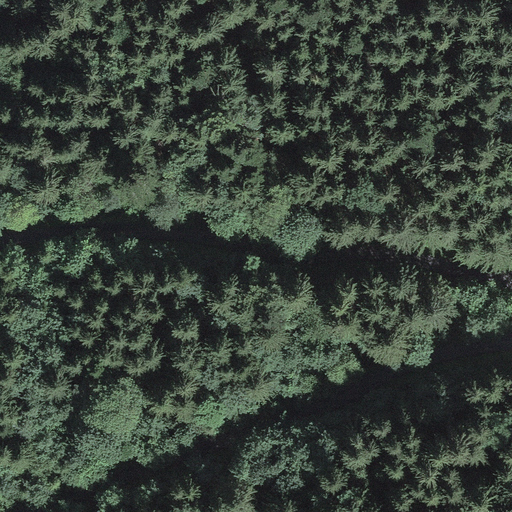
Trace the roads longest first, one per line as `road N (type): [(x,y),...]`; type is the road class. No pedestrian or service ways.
road 1 (unclassified): [(0,240),(168,230),(307,253),(433,260),(511,279)]
road 2 (unclassified): [(511,340),(409,364),(327,403),(26,511)]
